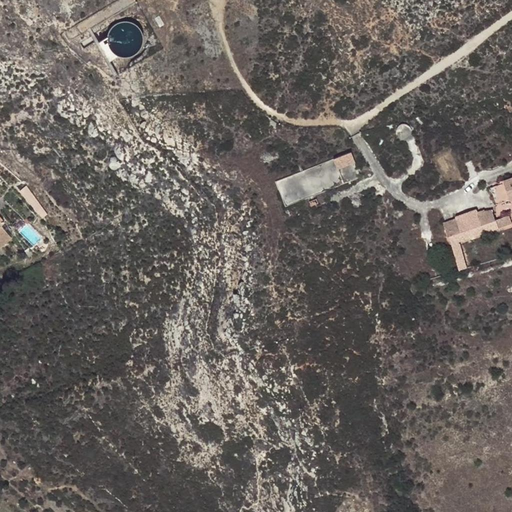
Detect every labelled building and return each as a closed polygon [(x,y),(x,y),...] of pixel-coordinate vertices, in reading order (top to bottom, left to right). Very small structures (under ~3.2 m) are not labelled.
[(112,58),(120,54),(118,52),(113,48),(111,44),(109,39),(109,36),(102,40),(112,58)] [(511,176),(507,178),(508,182),(495,185),(499,203),(511,199),(511,176)] [(453,242),(511,221),(509,215),(496,220),(492,210),(484,210),(484,209),(478,211),(477,209),(455,216),(455,219),(443,223),(447,237),(451,235),(453,242)] [(0,230),(5,235),(15,224),(0,211),(0,230)] [(460,245),(454,246),(460,269),(466,267),(465,266),(460,245)] [(511,251),(465,266),(466,267),(469,274),(511,260),(511,251)]
